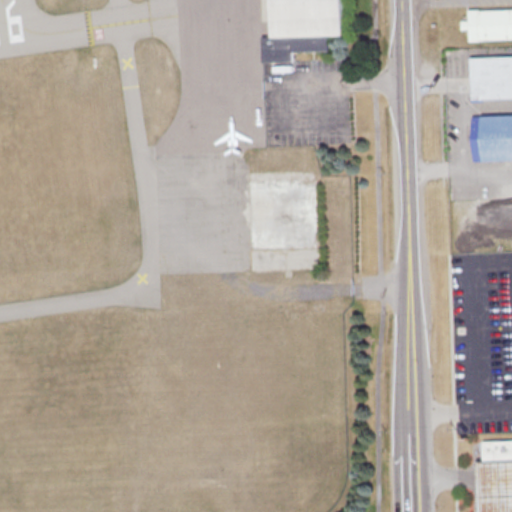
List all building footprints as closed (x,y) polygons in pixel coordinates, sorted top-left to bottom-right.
[(272,0),(343,0),(345,34),(329,35),(329,49),(292,51),(292,60),(263,62),(262,36),(274,36),(272,0)] [(511,38),(511,8),(469,10),(469,20),(462,20),(463,30),(469,29),(469,40),(511,38)] [(475,56),(511,54),(511,98),(476,100),(475,56)] [(477,117),(511,116),(511,158),(478,159),(477,117)] [(511,461),(511,438),(482,440),(482,463),(511,461)] [(511,511),(511,459),(477,461),(476,462),(476,463),(476,478),(477,511),(511,511)]
